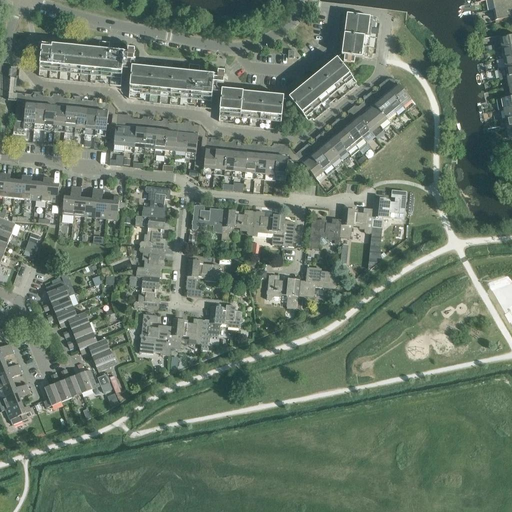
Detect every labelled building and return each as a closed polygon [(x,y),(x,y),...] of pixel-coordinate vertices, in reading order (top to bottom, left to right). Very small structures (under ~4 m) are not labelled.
[(511,0),(491,0),(493,10),(511,6),(511,0)] [(511,6),(493,10),(495,21),(511,18),(511,6)] [(355,58),(362,59),(368,18),(347,15),(342,56),(338,60),(337,59),(289,99),(302,115),(350,75),(342,65),(344,63),(354,64),(355,58)] [(511,36),(500,39),(501,49),(511,46),(511,36)] [(135,51),(128,50),(125,50),(124,54),(42,46),(40,67),(122,75),(123,68),(126,69),(127,62),(134,63),(135,51)] [(511,46),(501,49),(503,59),(511,57),(511,46)] [(511,57),(503,59),(505,69),(511,67),(511,57)] [(132,69),(130,89),(212,98),(214,85),(223,86),(225,74),(215,72),(214,77),(132,69)] [(110,87),(121,88),(122,78),(111,76),(110,87)] [(398,84),(389,91),(405,111),(414,104),(398,84)] [(389,91),(381,98),(397,117),(405,111),(389,91)] [(220,112),(282,118),(284,98),(222,92),(220,112)] [(381,98),(374,104),(390,124),(397,117),(381,98)] [(501,100),(503,110),(511,108),(511,98),(501,100)] [(24,127),(34,128),(37,103),(26,102),(24,127)] [(34,128),(45,129),(47,104),(37,103),(34,128)] [(45,129),(55,130),(57,105),(47,104),(45,129)] [(374,104),(366,111),(382,130),(390,124),(374,104)] [(55,130),(65,131),(67,106),(57,105),(55,130)] [(65,131),(75,132),(78,107),(67,106),(65,131)] [(75,132),(85,133),(88,108),(78,107),(75,132)] [(85,133),(95,134),(98,109),(88,108),(85,133)] [(511,108),(503,110),(505,120),(511,118),(511,108)] [(98,109),(95,134),(106,135),(109,110),(98,109)] [(366,111),(358,117),(374,137),(382,130),(366,111)] [(358,117),(350,124),(366,143),(374,137),(358,117)] [(350,124),(342,130),(358,150),(366,143),(350,124)] [(114,150),(124,151),(127,126),(116,125),(114,150)] [(124,151),(134,152),(137,127),(127,126),(124,151)] [(134,152),(145,153),(147,128),(137,127),(134,152)] [(145,153),(155,154),(157,129),(147,128),(145,153)] [(155,154),(165,155),(167,130),(157,129),(155,154)] [(165,155),(175,156),(178,131),(167,130),(165,155)] [(342,130),(334,137),(350,156),(358,150),(342,130)] [(175,156),(185,157),(188,132),(178,131),(175,156)] [(188,132),(185,157),(196,158),(198,133),(188,132)] [(334,137),(326,143),(342,163),(350,156),(334,137)] [(326,143),(318,150),(334,169),(342,163),(326,143)] [(204,173),(214,174),(217,149),(206,148),(204,173)] [(214,174),(224,175),(227,150),(217,149),(214,174)] [(224,175),(235,176),(237,151),(227,150),(224,175)] [(318,150),(310,156),(326,176),(334,169),(318,150)] [(235,176),(245,177),(247,152),(237,151),(235,176)] [(245,177),(255,178),(257,153),(247,152),(245,177)] [(255,178),(265,179),(267,154),(257,153),(255,178)] [(265,179),(275,180),(278,155),(267,154),(265,179)] [(278,155),(275,180),(286,181),(288,156),(278,155)] [(124,157),(117,156),(117,161),(110,161),(110,166),(123,168),(124,157)] [(326,176),(310,156),(302,163),(318,182),(326,176)] [(3,198),(14,199),(16,182),(10,181),(11,176),(6,176),(3,198)] [(14,199),(25,200),(27,178),(22,177),(22,183),(16,182),(14,199)] [(25,200),(36,201),(37,184),(32,184),(32,178),(27,178),(25,200)] [(36,201),(46,203),(49,180),(44,179),(43,185),(37,184),(36,201)] [(49,180),(46,203),(58,204),(59,186),(53,186),(54,180),(49,180)] [(224,183),(224,190),(244,191),(245,184),(224,183)] [(62,215),(74,217),(77,188),(72,188),(71,199),(64,198),(62,215)] [(74,217),(85,218),(86,200),(81,200),(82,189),(77,188),(74,217)] [(143,209),(142,218),(165,220),(166,209),(164,209),(165,200),(169,200),(170,190),(146,188),(146,191),(147,193),(150,193),(149,201),(151,201),(150,209),(143,209)] [(85,218),(95,219),(98,190),(93,190),(92,201),(86,200),(85,218)] [(95,219),(106,220),(108,202),(102,202),(103,191),(98,190),(95,219)] [(375,200),(374,211),(372,228),(381,229),(383,216),(391,217),(391,219),(404,221),(406,193),(392,191),(392,198),(399,198),(398,204),(385,203),(386,201),(375,200)] [(108,202),(106,220),(117,221),(119,209),(124,210),(124,204),(119,204),(120,198),(114,198),(114,203),(108,202)] [(213,233),(222,234),(224,212),(214,211),(214,213),(204,212),(205,208),(194,207),(192,231),(196,231),(197,230),(198,227),(205,228),(205,226),(213,226),(213,233)] [(343,212),(342,222),(341,239),(350,240),(351,227),(360,228),(360,230),(367,231),(366,233),(368,235),(372,235),(372,228),(374,211),(364,210),(363,214),(354,213),(354,211),(343,210),(343,212)] [(249,236),(252,237),(255,213),(244,212),(244,216),(235,215),(235,213),(224,212),(222,234),(221,241),(231,242),(232,228),(241,229),(240,231),(248,232),(247,235),(249,236)] [(0,230),(11,235),(15,225),(4,220),(6,215),(0,213),(0,230)] [(255,213),(252,237),(256,237),(257,236),(258,233),(265,234),(265,232),(273,232),(272,246),(293,248),(295,223),(284,222),(285,218),(274,217),(274,219),(265,218),(265,214),(255,213)] [(140,245),(140,248),(164,250),(165,240),(161,240),(162,231),(164,231),(165,220),(142,218),(136,217),(135,227),(148,228),(148,236),(145,236),(144,243),(142,243),(140,245)] [(341,239),(342,222),(332,221),(332,225),(323,224),(323,222),(312,221),(309,249),(319,250),(319,245),(325,246),(328,243),(328,240),(335,241),(335,243),(337,245),(340,246),(341,239)] [(0,242),(8,245),(11,235),(0,230),(0,242)] [(137,269),(136,278),(159,280),(160,270),(158,269),(159,260),(163,261),(164,250),(140,248),(140,252),(141,253),(143,254),(143,261),(145,261),(144,269),(137,269)] [(189,262),(186,290),(188,291),(187,298),(202,299),(203,292),(195,291),(197,278),(205,279),(205,281),(217,283),(219,267),(199,265),(200,263),(189,262)] [(245,262),(244,269),(252,270),(253,263),(245,262)] [(305,283),(299,282),(298,297),(314,299),(315,285),(323,286),(323,289),(336,290),(337,274),(318,272),(318,270),(307,269),(305,283)] [(80,289),(81,292),(102,284),(101,277),(92,280),(94,284),(80,289)] [(159,280),(136,278),(130,277),(129,287),(142,288),(142,297),(139,296),(138,303),(136,303),(134,305),(134,308),(158,311),(159,300),(155,300),(156,291),(158,291),(159,280)] [(298,297),(299,282),(288,281),(288,283),(279,282),(279,278),(269,277),(267,300),(270,301),(272,299),(272,297),(279,298),(280,295),(288,296),(287,310),(296,310),(297,309),(297,300),(298,297)] [(47,294),(51,304),(69,297),(63,282),(46,289),(48,293),(47,294)] [(53,309),(55,314),(73,307),(69,297),(51,304),(43,308),(45,313),(53,309)] [(210,322),(204,321),(202,345),(201,345),(201,350),(208,351),(208,343),(210,343),(210,337),(218,338),(220,325),(228,326),(228,328),(240,329),(242,313),(235,313),(236,307),(226,306),(226,312),(222,311),(223,309),(212,308),(210,322)] [(57,319),(60,324),(77,317),(73,307),(55,314),(47,318),(49,323),(57,319)] [(70,326),(72,331),(90,324),(85,313),(77,317),(60,324),(62,329),(70,326)] [(160,356),(170,357),(171,349),(173,328),(162,327),(162,329),(149,328),(150,322),(157,323),(157,317),(143,315),(141,335),(140,337),(140,339),(141,339),(139,354),(141,354),(154,355),(154,352),(161,353),(160,356)] [(173,320),(173,328),(171,349),(180,350),(181,337),(190,338),(190,340),(197,341),(196,343),(198,345),(201,345),(202,345),(204,321),(194,320),(193,324),(184,323),(184,321),(173,320)] [(74,336),(76,341),(94,334),(90,324),(72,331),(64,334),(66,339),(74,336)] [(78,346),(80,351),(98,344),(97,343),(94,334),(76,341),(68,344),(70,349),(78,346)] [(90,353),(92,358),(110,350),(106,340),(97,343),(98,344),(80,351),(82,356),(90,353)] [(0,354),(12,350),(10,345),(0,349),(0,354)] [(0,354),(0,366),(6,364),(3,359),(14,355),(12,350),(0,354)] [(110,350),(92,358),(99,373),(105,370),(103,366),(114,361),(110,350)] [(0,366),(0,378),(20,370),(18,365),(8,370),(6,364),(0,366)] [(0,389),(14,384),(12,379),(22,375),(20,370),(0,378),(0,389)] [(61,373),(65,381),(72,399),(82,395),(75,377),(70,379),(66,371),(61,373)] [(97,388),(90,371),(75,377),(82,395),(97,388)] [(51,377),(55,385),(62,403),(72,399),(65,381),(60,383),(56,375),(51,377)] [(106,375),(97,379),(100,386),(101,387),(105,386),(110,384),(106,375)] [(116,375),(111,377),(117,393),(122,391),(116,375)] [(0,389),(0,396),(2,401),(28,390),(26,385),(16,390),(14,384),(0,389)] [(62,403),(55,385),(44,389),(49,401),(44,403),(47,409),(62,403)] [(2,401),(6,411),(22,404),(20,399),(30,395),(28,390),(2,401)] [(112,405),(119,403),(117,394),(110,396),(112,405)] [(22,404),(6,411),(10,421),(11,421),(13,426),(28,420),(26,415),(31,413),(29,408),(24,410),(22,404)]
